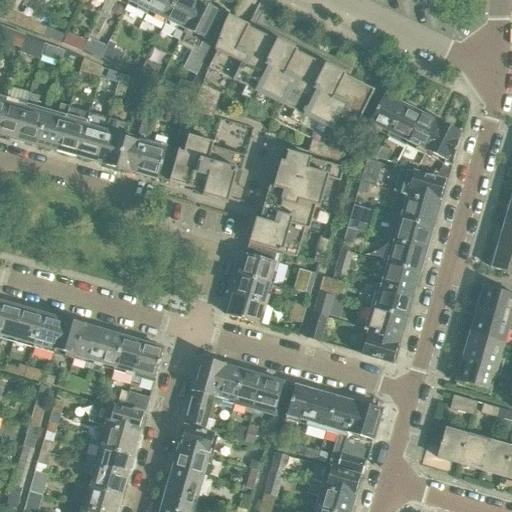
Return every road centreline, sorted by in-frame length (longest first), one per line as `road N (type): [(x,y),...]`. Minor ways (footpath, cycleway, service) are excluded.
road 1 (residential): [(411,392),(489,123),(496,72)]
road 2 (residential): [(189,331),(218,265),(212,253),(137,228),(129,196),(0,162)]
road 3 (residential): [(411,392),(189,331)]
road 4 (residential): [(189,331),(0,275)]
road 5 (residential): [(189,331),(136,511)]
road 6 (residential): [(338,0),(496,72)]
